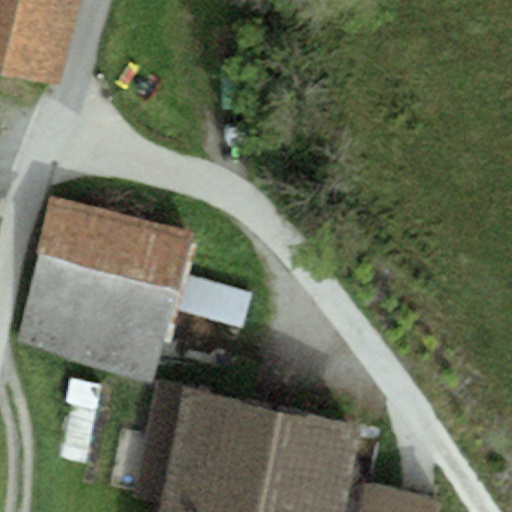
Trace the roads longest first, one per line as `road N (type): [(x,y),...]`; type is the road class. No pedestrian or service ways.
road 1 (track): [(498,511),(264,217),(173,167),(50,124)]
road 2 (residential): [(0,331),(50,124),(92,0)]
